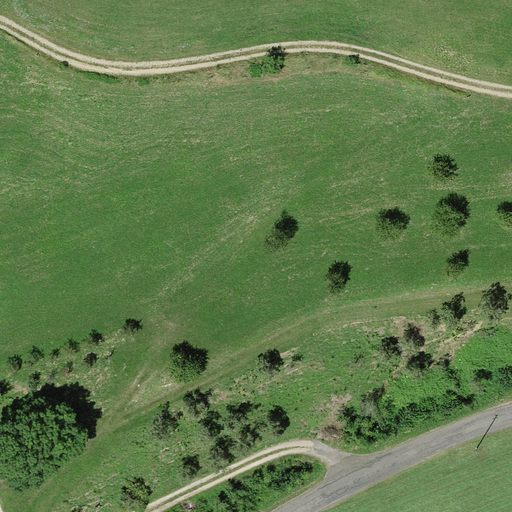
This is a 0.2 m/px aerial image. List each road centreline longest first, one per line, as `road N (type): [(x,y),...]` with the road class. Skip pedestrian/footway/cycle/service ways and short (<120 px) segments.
road 1 (track): [(511,92),(323,45),(116,70),(84,65),(0,22)]
road 2 (unclassified): [(287,511),(478,421),(511,413)]
road 3 (track): [(357,476),(333,457),(297,448),(264,454),(137,511)]
